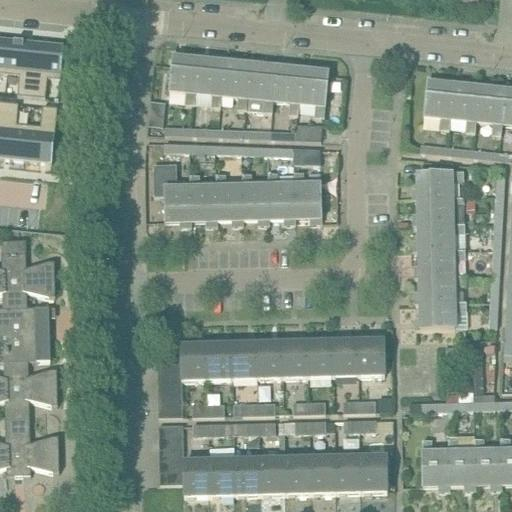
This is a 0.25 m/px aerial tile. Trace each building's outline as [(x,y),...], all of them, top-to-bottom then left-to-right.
[(0,79),(8,80),(12,43),(0,42),(0,79)] [(12,43),(8,80),(19,82),(17,101),(32,102),(34,83),(38,46),(12,43)] [(34,83),(32,102),(45,104),(47,84),(61,86),(65,49),(38,46),(34,83)] [(194,98),(198,63),(184,62),(185,57),(173,56),(169,95),(186,97),(185,109),(193,110),(194,98)] [(220,101),(224,66),(210,65),(211,60),(199,58),(198,63),(194,98),(213,99),(212,111),(219,112),(220,101)] [(224,66),(220,101),(238,103),(237,114),(245,115),(246,103),(250,69),(236,67),(236,62),(225,61),(224,66)] [(271,117),(273,105),(276,71),(262,70),(262,65),(250,64),(250,69),(246,103),(264,104),(262,116),(271,117)] [(276,71),(273,105),(289,107),(288,119),(298,120),(299,108),(302,74),(288,73),(288,67),(277,66),(276,71)] [(303,69),(302,74),(299,108),(315,109),(314,122),(324,123),(328,77),(314,75),(314,70),(303,69)] [(448,134),(453,89),(439,88),(439,83),(427,81),(423,120),(441,122),(440,133),(448,134)] [(474,137),(479,92),(465,90),(465,85),(453,84),(453,89),(448,134),(450,134),(451,124),(467,125),(466,136),(474,137)] [(500,139),(505,94),(491,93),(491,88),(479,87),(479,92),(474,137),(476,137),(477,126),(493,128),(491,139),(500,139)] [(511,90),(505,89),(505,94),(500,139),(502,140),(503,129),(511,130),(511,90)] [(4,128),(1,163),(26,165),(30,131),(16,129),(19,109),(7,108),(4,128)] [(30,131),(26,165),(52,168),(58,113),(42,111),(40,132),(30,131)] [(295,136),(295,145),(321,146),(323,130),(296,129),(295,136)] [(190,141),(190,132),(164,131),(164,140),(190,141)] [(217,133),(190,132),(190,141),(217,142),(217,133)] [(243,134),(217,133),(217,142),(242,143),(243,134)] [(269,144),(270,135),(243,134),(242,143),(269,144)] [(295,145),(295,136),(270,135),(269,144),(295,145)] [(164,157),(189,158),(190,149),(164,148),(164,157)] [(190,149),(189,158),(215,159),(216,150),(190,149)] [(420,156),(445,159),(446,152),(421,149),(420,156)] [(216,150),(215,159),(241,160),(242,151),(216,150)] [(242,151),(241,160),(268,161),(268,152),(242,151)] [(293,162),(293,153),(268,152),(268,161),(293,162)] [(445,159),(471,162),(472,154),(446,152),(445,159)] [(293,153),(293,162),(293,169),(321,170),(320,155),(293,153)] [(498,157),(472,154),(471,162),(497,164),(498,157)] [(191,231),(190,193),(177,193),(176,169),(153,170),(154,201),(164,200),(164,226),(179,226),(179,231),(191,231)] [(497,175),(496,202),(504,202),(506,176),(497,175)] [(412,203),(418,203),(460,202),(460,185),(463,184),(463,176),(417,177),(417,192),(412,192),(412,203)] [(295,223),(296,223),(295,190),(276,190),(276,177),(268,178),(269,190),(269,224),(283,224),(283,229),(295,228),(295,223)] [(295,190),(296,223),(309,223),(309,228),(322,228),(320,188),(304,189),(303,177),(295,177),(296,190),(295,190)] [(231,230),(243,230),(243,225),(242,179),(242,191),(225,191),(225,179),(216,180),(216,191),(217,230),(217,225),(231,225),(231,230)] [(250,179),(242,179),(243,225),(257,224),(257,229),(269,229),(269,224),(269,190),(251,191),(250,179)] [(190,193),(191,231),(191,226),(205,226),(205,231),(217,230),(216,191),(199,192),(199,180),(190,180),(190,193)] [(413,229),(418,229),(453,229),(452,211),(464,211),(464,202),(460,202),(418,203),(418,218),(413,218),(413,229)] [(496,202),(494,228),(503,228),(504,202),(496,202)] [(501,255),(503,228),(494,228),(493,254),(501,255)] [(414,256),(419,256),(465,255),(464,237),(465,237),(464,229),(453,229),(418,229),(418,244),(413,244),(414,256)] [(49,312),(27,312),(26,296),(49,302),(55,302),(54,266),(48,267),(26,273),(26,245),(1,246),(1,273),(0,273),(0,297),(2,297),(2,313),(0,312),(0,366),(4,366),(4,382),(0,380),(0,406),(5,406),(5,449),(0,447),(0,473),(6,472),(6,480),(31,479),(31,471),(53,477),(59,477),(58,441),(52,442),(30,448),(29,405),(51,410),(57,410),(57,375),(50,375),(29,381),(28,365),(50,365),(49,312)] [(493,254),(492,281),(500,281),(501,255),(493,254)] [(465,255),(419,256),(419,270),(414,270),(414,282),(419,282),(454,281),(453,262),(465,262),(465,255)] [(466,281),(454,281),(419,282),(420,296),(414,296),(415,308),(420,308),(454,307),(453,289),(466,289),(466,281)] [(498,308),(500,281),(492,281),(490,307),(498,308)] [(467,307),(454,307),(420,308),(420,322),(415,322),(415,334),(455,333),(455,314),(467,314),(467,307)] [(497,333),(498,308),(490,307),(489,332),(497,333)] [(483,308),(479,312),(486,317),(490,313),(483,308)] [(384,344),(358,345),(359,381),(384,380),(384,344)] [(358,345),(333,346),(334,382),(359,381),(358,345)] [(283,383),(308,382),(307,346),(282,347),(283,383)] [(308,382),(334,382),(333,346),(307,346),(308,382)] [(232,385),(258,384),(257,347),(231,348),(232,385)] [(282,347),(257,347),(258,384),(283,383),(282,347)] [(206,349),(207,386),(232,385),(231,348),(206,349)] [(181,386),(207,386),(206,349),(181,349),(181,362),(181,374),(181,386)] [(157,375),(181,374),(181,362),(157,363),(157,375)] [(157,386),(181,386),(181,374),(157,375),(157,386)] [(182,397),(181,386),(157,386),(158,398),(182,397)] [(158,398),(158,410),(182,409),(182,397),(158,398)] [(511,413),(511,404),(500,405),(500,414),(511,413)] [(500,414),(500,405),(493,405),(473,406),(474,414),(500,414)] [(344,418),(359,417),(359,406),(343,407),(344,418)] [(375,406),(359,406),(359,417),(375,417),(375,406)] [(474,414),(473,406),(459,406),(448,407),(448,415),(474,414)] [(309,419),(309,407),(293,408),(293,419),(309,419)] [(324,407),(309,407),(309,419),(325,418),(324,407)] [(421,416),(421,407),(409,408),(409,419),(421,419),(421,417),(421,416)] [(422,416),(448,415),(448,407),(446,407),(422,407),(421,407),(421,416),(422,416)] [(274,408),(258,409),(259,420),(274,420),(274,408)] [(183,421),(182,409),(158,410),(158,422),(183,421)] [(243,420),(259,420),(258,409),(242,409),(243,420)] [(208,421),(208,410),(192,410),(192,422),(208,421)] [(224,410),(208,410),(208,421),(224,421),(224,410)] [(360,437),(360,425),(343,426),(344,437),(360,437)] [(360,425),(360,437),(392,436),(392,425),(360,425)] [(309,426),(293,427),(293,439),(309,438),(309,426)] [(325,426),(309,426),(309,438),(326,438),(325,426)] [(275,427),(258,428),(259,439),(275,439),(275,427)] [(233,428),(208,429),(208,440),(233,440),(233,428)] [(258,428),(233,428),(233,440),(259,439),(258,428)] [(158,430),(159,442),(183,441),(182,429),(158,430)] [(208,429),(192,429),(193,441),(208,440),(208,429)] [(159,442),(159,453),(183,453),(183,441),(159,442)] [(474,443),(475,494),(476,494),(476,489),(490,489),(490,494),(502,494),(502,489),(501,442),(500,442),(501,454),(483,454),(483,442),(474,443)] [(501,442),(502,489),(511,488),(511,453),(509,454),(509,442),(501,442)] [(449,495),(448,455),(430,455),(430,443),(422,443),(423,491),(438,490),(438,495),(449,495)] [(448,455),(449,495),(450,495),(450,490),(464,490),(464,495),(475,494),(474,443),(474,454),(457,455),(457,443),(449,443),(449,455),(448,455)] [(183,465),(183,453),(159,453),(159,465),(183,465)] [(386,460),(361,461),(362,497),(387,496),(386,460)] [(311,498),(336,498),(335,461),(310,462),(311,498)] [(361,461),(335,461),(336,498),(362,497),(361,461)] [(260,499),(285,499),(285,462),(259,463),(260,499)] [(310,462),(285,462),(285,499),(311,498),(310,462)] [(259,463),(234,464),(235,500),(260,499),(259,463)] [(183,465),(184,476),(184,488),(184,501),(209,501),(208,464),(183,465)] [(209,501),(235,500),(234,464),(208,464),(209,501)] [(183,465),(159,465),(159,477),(184,476),(183,465)] [(160,489),(184,488),(184,476),(159,477),(160,489)]
